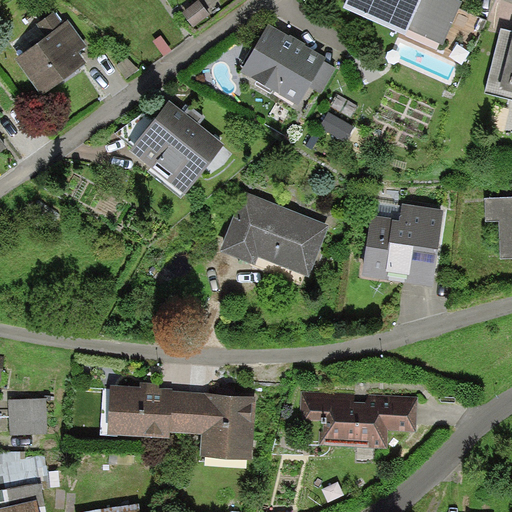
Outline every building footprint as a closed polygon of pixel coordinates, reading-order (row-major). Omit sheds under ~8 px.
[(347,0),(343,10),(406,37),(409,30),(443,46),(463,2),(456,0),(347,0)] [(200,1),(183,13),(194,28),(211,15),(200,1)] [(87,46),(68,20),(63,24),(55,12),(38,25),(47,37),(16,60),(43,96),(87,64),(79,53),(87,46)] [(289,37),(269,25),(241,72),(299,106),(310,87),(325,62),(327,59),(305,46),(306,44),(290,35),(289,37)] [(511,31),(501,29),(486,94),(511,100),(511,31)] [(161,36),(154,41),(165,56),(172,51),(161,36)] [(130,57),(117,65),(126,79),(139,71),(130,57)] [(337,69),(325,62),(310,87),(322,94),(337,69)] [(224,145),(170,101),(154,121),(133,148),(130,152),(185,197),(224,145)] [(133,148),(154,121),(144,113),(115,134),(133,148)] [(330,226),(244,193),(220,253),(256,267),(259,259),(310,278),(330,226)] [(511,197),(485,199),(486,222),(499,222),(501,260),(511,259),(511,197)] [(432,289),(444,211),(403,205),(400,221),(371,217),(362,278),(432,289)] [(173,392),(173,389),(160,388),(160,384),(141,383),(140,388),(111,386),(108,436),(170,440),(170,434),(173,392)] [(417,432),(418,398),(369,395),(369,403),(355,402),(355,394),(301,391),(300,420),(320,421),(319,445),(387,449),(388,431),(417,432)] [(257,397),(173,392),(170,434),(202,436),(200,459),(252,462),(257,397)] [(47,399),(9,400),(10,436),(49,434),(47,399)] [(46,508),(42,484),(0,491),(0,511),(38,511),(38,508),(46,508)] [(140,511),(139,503),(85,511),(140,511)]
